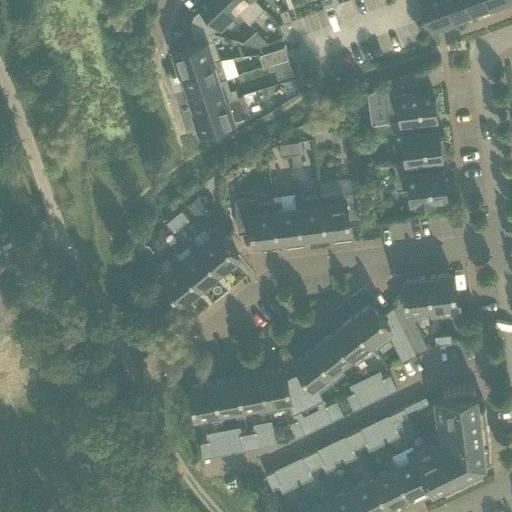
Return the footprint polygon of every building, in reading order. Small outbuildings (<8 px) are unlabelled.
[(193,13),(189,26),(211,32),(212,30),(219,23),(220,25),(236,10),(226,0),(196,0),(202,6),(194,14),(193,13)] [(226,0),(236,10),(249,23),(264,8),(256,0),(226,0)] [(452,20),(444,0),(420,0),(431,28),(452,20)] [(471,11),(466,0),(444,0),(452,20),(453,19),(452,18),(471,11)] [(490,6),(488,0),(466,0),(471,11),(489,4),(489,6),(490,6)] [(280,11),(284,22),(291,20),(287,8),(280,11)] [(196,43),(171,51),(178,72),(220,58),(213,37),(210,38),(211,32),(189,26),(189,27),(190,27),(196,43)] [(257,31),(244,42),(257,46),(268,42),(257,31)] [(284,46),(264,52),(268,64),(272,62),(287,57),(284,46)] [(287,57),(272,62),(277,78),(293,72),(287,57)] [(220,58),(178,72),(179,73),(180,72),(186,91),(226,78),(226,77),(220,58)] [(401,120),(424,118),(436,116),(435,111),(438,111),(436,99),(434,99),(432,88),(420,90),(419,78),(415,69),(385,85),(389,122),(401,121),(401,120)] [(296,85),(294,77),(283,81),(285,88),(296,85)] [(191,111),(238,95),(237,95),(235,87),(230,89),(226,78),(186,91),(193,109),(191,110),(191,111)] [(238,96),(238,95),(191,111),(198,132),(210,128),(211,130),(209,131),(210,132),(236,123),(228,99),(238,96)] [(425,130),(424,118),(401,120),(401,121),(406,160),(429,157),(441,156),(440,151),(443,151),(441,139),(439,139),(437,128),(425,130)] [(299,139),(289,141),(290,153),(300,152),(299,139)] [(290,153),(289,141),(279,142),(281,154),(290,153)] [(300,152),(290,153),(292,166),(301,165),(300,152)] [(429,157),(406,160),(394,161),(397,187),(409,186),(410,200),(416,199),(417,203),(432,201),(432,197),(446,196),(445,191),(448,191),(446,179),(444,179),(442,168),(430,169),(429,157)] [(320,194),(325,233),(349,230),(348,218),(360,216),(361,223),(362,222),(358,190),(320,194)] [(320,194),(295,198),(296,206),(297,206),(301,236),(325,233),(320,194)] [(277,239),(272,201),(249,203),(248,197),(234,199),(237,226),(250,224),(253,242),(277,239)] [(297,206),(296,206),(282,208),(281,199),(272,201),(277,239),(301,236),(297,206)] [(173,214),(181,224),(189,217),(181,208),(173,214)] [(181,224),(173,214),(166,221),(173,230),(181,224)] [(200,246),(220,269),(238,254),(213,224),(206,230),(212,237),(200,246)] [(139,250),(147,244),(140,235),(132,241),(139,250)] [(220,269),(200,246),(195,239),(188,245),(193,252),(182,261),(201,284),(220,269)] [(201,284),(182,261),(177,254),(169,261),(174,267),(162,277),(181,301),(201,284)] [(452,273),(427,276),(431,306),(430,306),(431,313),(460,309),(458,290),(456,291),(456,292),(454,292),(452,273)] [(431,306),(427,276),(402,279),(404,290),(392,299),(396,303),(388,309),(398,322),(415,354),(428,348),(409,309),(430,306),(431,306)] [(372,302),(350,318),(368,341),(373,348),(388,336),(402,360),(415,354),(398,322),(388,309),(381,314),(372,302)] [(368,341),(350,318),(331,332),(349,356),(354,363),(361,357),(356,351),(368,341)] [(349,356),(331,332),(312,347),(335,377),(342,372),(337,365),(349,356)] [(450,332),(434,334),(435,343),(451,341),(450,332)] [(335,377),(312,347),(294,360),(301,370),(294,373),(307,406),(322,399),(318,391),(335,377)] [(369,365),(361,370),(364,377),(372,373),(369,365)] [(307,406),(294,373),(287,377),(285,367),(260,372),(267,410),(289,406),(292,413),(307,406)] [(267,410),(260,372),(237,376),(243,406),(257,404),(258,412),(267,410)] [(396,387),(389,373),(381,377),(388,391),(396,387)] [(244,415),(243,406),(237,376),(214,381),(219,411),(234,408),(235,416),(244,415)] [(221,419),(219,411),(214,381),(189,386),(195,416),(211,412),(212,421),(221,419)] [(431,482),(430,482),(431,486),(442,481),(445,486),(444,487),(445,488),(482,470),(481,469),(480,470),(477,464),(484,461),(481,442),(488,442),(489,453),(491,453),(484,402),(483,402),(483,404),(477,405),(475,392),(473,392),(472,385),(474,385),(474,383),(443,387),(443,389),(445,389),(446,396),(435,397),(440,437),(415,450),(431,482)] [(353,408),(361,405),(354,390),(346,394),(353,408)] [(332,419),(343,413),(336,399),(325,404),(332,419)] [(395,410),(402,424),(410,421),(403,406),(395,410)] [(402,424),(395,410),(388,414),(395,428),(402,424)] [(296,436),(304,432),(297,418),(289,422),(296,436)] [(415,431),(410,421),(402,424),(407,435),(415,431)] [(360,427),(352,431),(359,445),(367,442),(360,427)] [(256,430),(248,431),(251,447),(259,445),(256,430)] [(272,431),(274,440),(282,438),(281,434),(276,430),(272,431)] [(251,447),(248,431),(239,433),(242,449),(251,447)] [(359,445),(352,431),(344,435),(351,449),(359,445)] [(203,457),(212,455),(209,439),(200,441),(203,457)] [(409,458),(396,465),(409,492),(430,482),(431,482),(415,450),(414,447),(406,451),(409,458)] [(317,448),(309,452),(316,466),(324,463),(317,448)] [(316,466),(309,452),(301,456),(308,470),(316,466)] [(409,492),(396,465),(392,457),(384,461),(388,469),(374,475),(388,503),(409,492)] [(366,479),(353,486),(365,511),(368,511),(388,503),(374,475),(371,468),(363,472),(366,479)] [(281,483),(274,469),(265,473),(272,488),(281,483)] [(345,490),(331,496),(338,511),(365,511),(353,486),(349,478),(341,482),(345,490)] [(323,500),(309,507),(311,511),(338,511),(331,496),(327,489),(319,493),(323,500)] [(311,511),(309,507),(306,499),(298,503),(301,511),(298,511),(311,511)]
